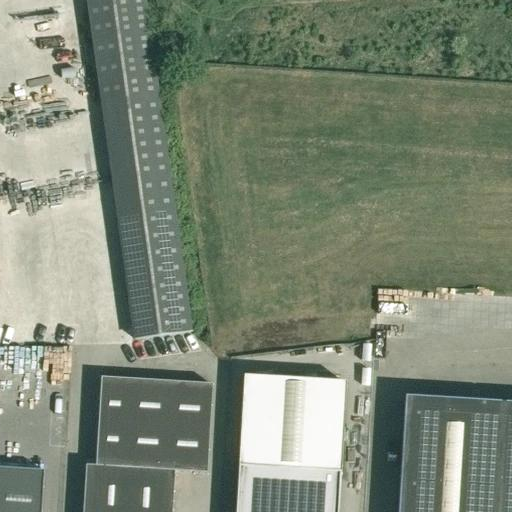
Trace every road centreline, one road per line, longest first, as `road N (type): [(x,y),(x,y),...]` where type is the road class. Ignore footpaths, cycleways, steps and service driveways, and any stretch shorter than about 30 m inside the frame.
road 1 (unknown): [(68,511),(78,385),(168,371),(202,376),(211,393),(201,511)]
road 2 (unknown): [(371,511),(377,407),(388,388),(511,379)]
